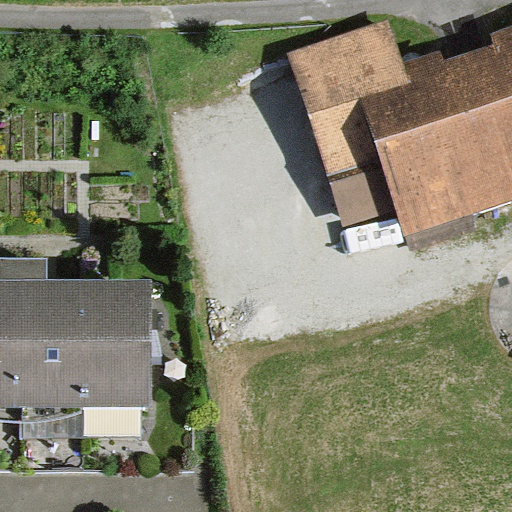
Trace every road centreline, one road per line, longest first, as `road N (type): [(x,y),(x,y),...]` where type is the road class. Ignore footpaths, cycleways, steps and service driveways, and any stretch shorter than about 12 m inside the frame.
road 1 (track): [(0,11),(251,13),(383,0)]
road 2 (residential): [(0,493),(211,493)]
